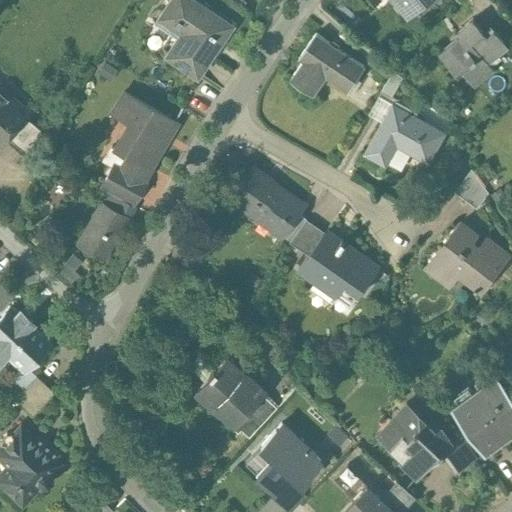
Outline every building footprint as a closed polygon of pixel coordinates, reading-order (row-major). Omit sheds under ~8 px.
[(231,25),(195,0),(168,0),(162,9),(162,10),(154,21),(176,37),(165,54),(196,76),(231,25)] [(428,0),(404,0),(414,12),(428,0)] [(488,35),(485,32),(473,19),(455,34),(458,37),(440,52),(450,64),(450,65),(457,73),(462,70),(475,85),(495,69),(490,63),(509,47),(494,29),(493,30),(493,31),(488,35)] [(365,66),(317,33),(299,58),(304,60),(291,79),(307,90),(320,72),(348,91),(365,66)] [(394,69),(376,54),(369,62),(386,78),(394,69)] [(393,71),(382,91),(392,97),(403,77),(393,71)] [(176,121),(123,90),(111,111),(136,125),(121,150),(127,154),(149,167),(149,166),(176,121)] [(8,99),(0,91),(0,142),(4,138),(24,115),(28,111),(10,96),(8,99)] [(443,134),(394,105),(367,152),(386,163),(397,143),(428,161),(443,134)] [(24,115),(4,138),(22,154),(42,131),(24,115)] [(149,167),(127,154),(120,165),(120,166),(143,179),(143,178),(150,167),(149,166),(149,167)] [(143,179),(120,166),(120,165),(114,161),(100,185),(112,192),(131,203),(132,203),(145,180),(143,178),(143,179)] [(472,168),(455,190),(466,199),(481,180),(472,168)] [(303,204),(253,169),(232,198),(281,234),(297,212),(303,204)] [(481,180),(466,199),(477,208),(489,192),(481,180)] [(131,203),(112,192),(105,202),(123,212),(125,214),(131,203)] [(105,202),(101,200),(77,242),(102,256),(112,238),(114,239),(118,232),(114,229),(123,212),(105,202)] [(297,212),(281,234),(291,241),(307,218),(297,212)] [(291,241),(290,241),(309,255),(325,232),(307,218),(291,241)] [(483,239),(461,221),(426,266),(450,285),(468,261),(490,279),(509,254),(486,236),(483,239)] [(378,266),(344,242),(345,240),(343,239),(342,240),(327,229),(325,232),(309,255),(299,268),(316,280),(318,277),(339,293),(346,283),(360,293),(378,266)] [(72,254),(57,270),(70,283),(85,267),(72,254)] [(32,321),(19,308),(16,311),(9,304),(0,313),(0,358),(7,351),(23,367),(48,341),(29,324),(32,321)] [(262,393),(224,358),(196,387),(234,422),(245,410),(262,393)] [(511,393),(497,373),(455,403),(488,449),(511,431),(511,393)] [(53,390),(36,374),(14,397),(31,413),(53,390)] [(276,406),(262,393),(245,410),(259,424),(276,406)] [(428,420),(420,412),(420,413),(408,401),(390,420),(391,421),(386,426),(398,437),(391,445),(403,456),(400,458),(418,475),(440,451),(442,454),(443,454),(455,445),(453,442),(441,425),(436,429),(427,421),(428,420)] [(259,424),(245,410),(234,422),(248,436),(259,424)] [(322,460),(281,422),(259,445),(261,447),(261,446),(272,456),(256,474),(272,489),(271,490),(272,490),(273,491),(290,474),(294,479),(300,484),(322,460)] [(36,439),(19,424),(14,429),(5,430),(0,435),(0,454),(19,473),(11,481),(26,495),(38,482),(40,484),(47,483),(51,479),(51,472),(49,471),(58,461),(52,455),(56,451),(46,442),(40,448),(34,442),(36,439)] [(347,434),(338,425),(331,433),(340,441),(347,434)] [(462,434),(453,442),(455,445),(443,454),(456,471),(478,456),(462,434)] [(368,481),(348,462),(334,477),(354,496),(368,481)] [(290,474),(273,491),(272,490),(269,493),(289,511),(305,494),(292,482),(294,479),(290,474)] [(417,494),(398,478),(388,488),(404,504),(406,506),(417,494)] [(388,488),(382,494),(368,481),(354,496),(338,511),(401,511),(398,509),(404,504),(388,488)] [(100,499),(86,511),(109,511),(111,511),(100,499)]
